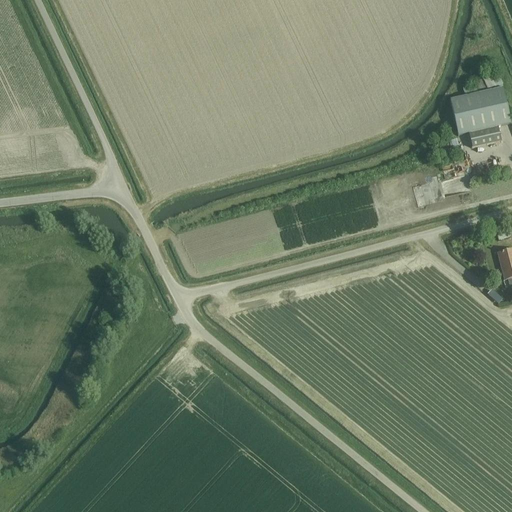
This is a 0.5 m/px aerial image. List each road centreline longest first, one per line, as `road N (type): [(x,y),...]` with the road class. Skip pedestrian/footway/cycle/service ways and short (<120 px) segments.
road 1 (unclassified): [(177,297),(511,212)]
road 2 (unclassified): [(421,511),(197,328),(177,297)]
road 3 (unclassified): [(123,188),(36,0)]
road 4 (unclassified): [(0,204),(123,188)]
road 5 (unclassified): [(177,297),(123,188)]
